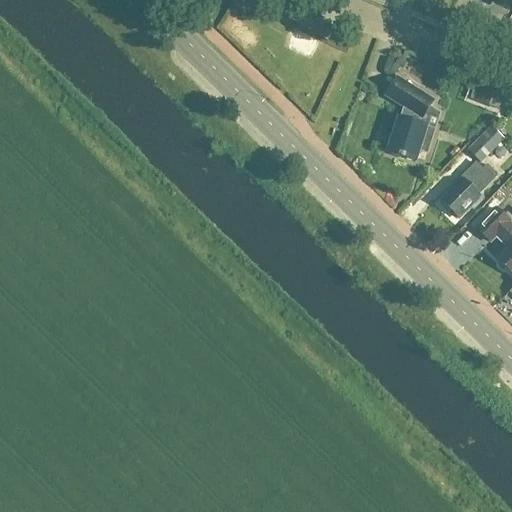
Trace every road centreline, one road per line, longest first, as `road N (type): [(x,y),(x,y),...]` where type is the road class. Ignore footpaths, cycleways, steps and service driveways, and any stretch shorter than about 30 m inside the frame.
road 1 (tertiary): [(511,359),(140,0)]
road 2 (residential): [(511,70),(331,0)]
